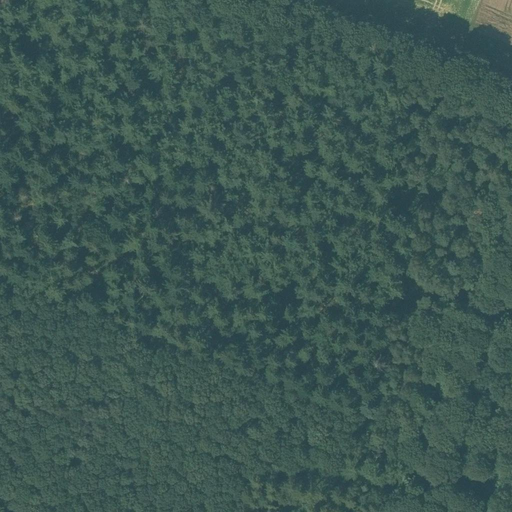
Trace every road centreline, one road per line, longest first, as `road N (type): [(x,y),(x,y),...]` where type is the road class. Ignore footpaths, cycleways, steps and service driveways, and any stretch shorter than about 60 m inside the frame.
road 1 (track): [(511,222),(401,511)]
road 2 (unknown): [(511,75),(311,0)]
